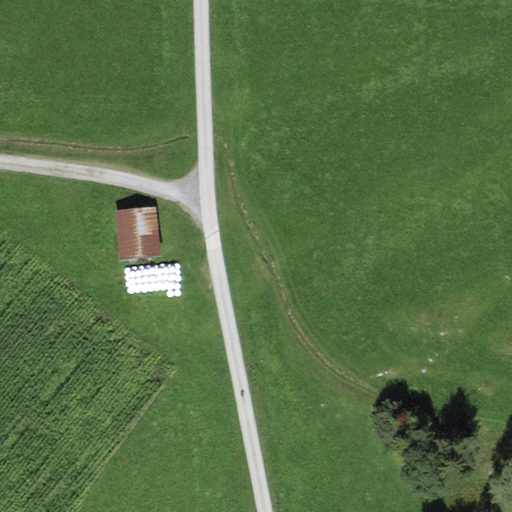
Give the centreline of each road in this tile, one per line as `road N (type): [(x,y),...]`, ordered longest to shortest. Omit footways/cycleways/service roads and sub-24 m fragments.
road 1 (track): [(207,196),(268,511)]
road 2 (track): [(0,162),(207,196)]
road 3 (track): [(204,0),(207,196)]
